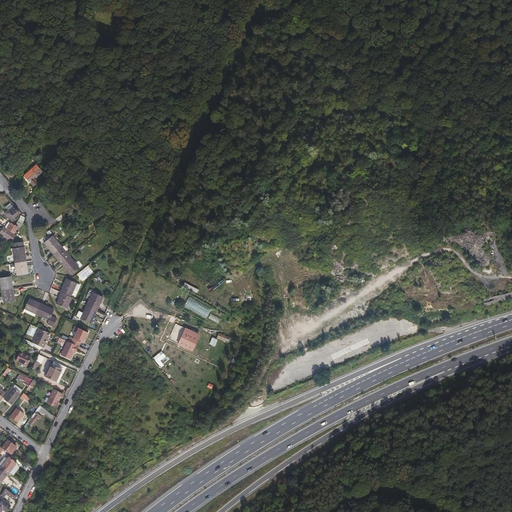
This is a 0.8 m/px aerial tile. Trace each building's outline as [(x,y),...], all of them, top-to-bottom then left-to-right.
[(44,171),(37,163),(27,172),(34,179),(44,171)] [(30,182),(34,179),(27,172),(24,175),(30,182)] [(14,217),(18,213),(12,206),(7,210),(4,212),(12,222),(16,220),(14,217)] [(13,233),(17,227),(11,223),(7,229),(13,233)] [(14,237),(15,235),(4,228),(0,234),(2,236),(2,237),(3,238),(3,239),(7,242),(8,239),(10,241),(13,236),(14,237)] [(44,242),(54,254),(62,247),(53,236),(44,242)] [(14,248),(13,248),(15,263),(26,261),(23,242),(13,243),(14,248)] [(61,264),(70,257),(62,247),(54,254),(61,264)] [(70,276),(79,269),(70,257),(61,264),(70,276)] [(17,275),(27,273),(26,261),(15,263),(17,275)] [(10,276),(0,277),(0,283),(1,290),(12,289),(10,276)] [(66,280),(60,293),(61,294),(69,298),(75,285),(66,280)] [(185,284),(184,286),(197,293),(198,290),(185,284)] [(3,302),(14,301),(12,289),(1,290),(3,302)] [(104,298),(94,293),(88,307),(98,311),(104,298)] [(71,299),(69,298),(61,294),(56,305),(66,310),(71,299)] [(24,308),(35,313),(40,303),(29,298),(24,308)] [(50,316),(53,310),(40,303),(35,313),(49,320),(50,316)] [(82,320),(92,324),(98,311),(88,307),(85,313),(83,319),(82,320)] [(52,326),(56,319),(50,316),(49,320),(47,323),(52,326)] [(72,330),(76,332),(71,343),(79,347),(81,343),(82,343),(87,333),(74,327),(72,330)] [(46,339),(49,333),(39,328),(32,343),(34,344),(41,347),(43,348),(47,339),(46,339)] [(191,351),(199,336),(186,329),(178,345),(191,351)] [(217,339),(229,343),(231,336),(219,332),(217,339)] [(76,352),(79,347),(71,343),(67,341),(61,355),(70,360),(74,353),(74,351),(76,352)] [(24,354),(24,353),(20,351),(15,361),(27,366),(31,358),(26,355),(24,354)] [(60,384),(66,372),(51,365),(46,377),(60,384)] [(33,380),(28,378),(20,374),(18,378),(26,382),(25,385),(28,387),(33,380)] [(11,405),(20,393),(13,388),(4,400),(11,405)] [(62,399),(64,394),(53,389),(46,403),(55,407),(60,398),(62,399)] [(20,405),(17,407),(24,414),(26,411),(20,405)] [(18,422),(23,414),(16,409),(10,417),(18,422)] [(38,418),(40,416),(36,414),(29,424),(32,426),(38,418)] [(16,447),(7,440),(1,448),(4,450),(10,455),(16,447)] [(16,463),(9,457),(2,467),(9,472),(9,473),(16,463)] [(0,483),(9,472),(2,467),(0,466),(0,483)] [(16,497),(10,492),(6,489),(1,494),(4,497),(6,494),(14,500),(16,497)] [(5,511),(10,506),(2,499),(0,501),(0,511),(2,509),(5,511)]
